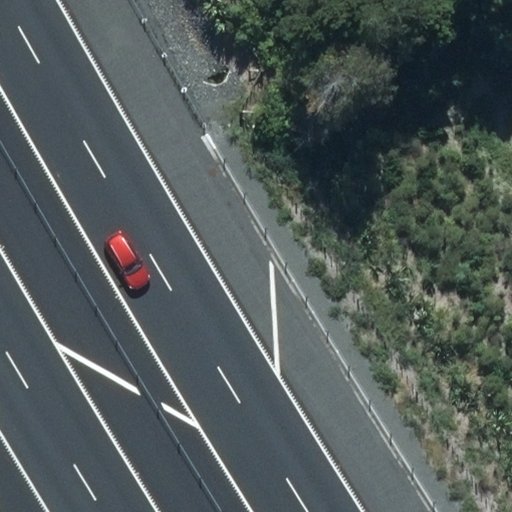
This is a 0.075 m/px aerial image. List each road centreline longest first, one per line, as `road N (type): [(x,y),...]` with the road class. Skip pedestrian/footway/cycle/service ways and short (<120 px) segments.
road 1 (motorway): [(11,0),(317,511)]
road 2 (motorway): [(134,511),(0,280)]
